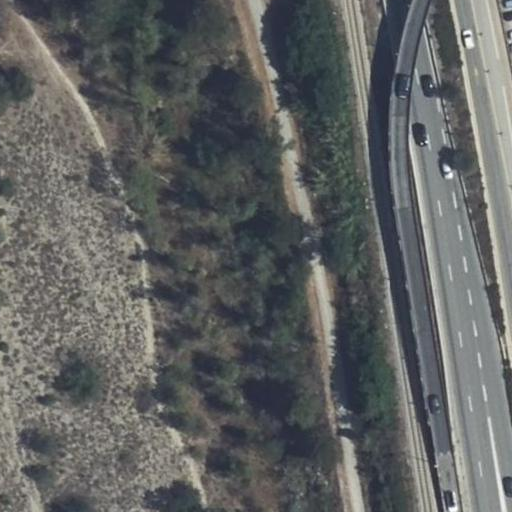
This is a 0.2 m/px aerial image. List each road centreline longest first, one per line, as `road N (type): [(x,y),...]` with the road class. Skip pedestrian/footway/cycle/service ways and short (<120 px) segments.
road 1 (track): [(249,0),(297,172),(351,511)]
road 2 (primary): [(424,0),(407,69),(402,162),(453,511)]
road 3 (primary): [(450,248),(490,511)]
road 4 (primary): [(406,0),(450,248)]
road 5 (primary): [(511,247),(468,0)]
road 6 (primary): [(450,248),(511,489)]
